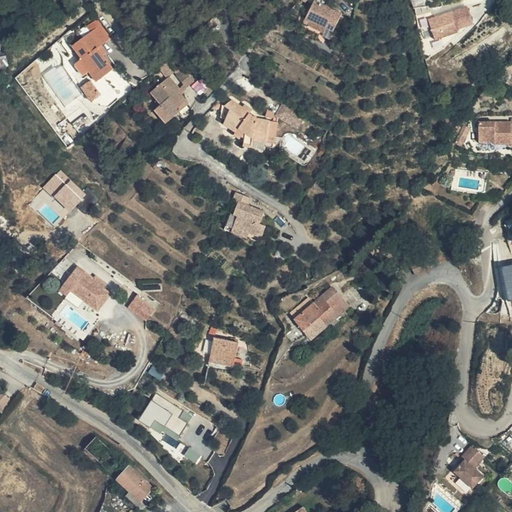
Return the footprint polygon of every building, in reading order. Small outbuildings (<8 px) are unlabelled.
[(311,1),(305,20),(327,27),(336,30),(342,10),(311,1)] [(476,1),(440,14),(448,37),(469,29),(468,26),(467,23),(482,17),(476,1)] [(112,38),(124,30),(113,15),(83,37),(91,50),(85,54),(94,67),(100,64),(108,75),(123,64),(112,49),(107,41),(112,38)] [(483,21),(482,17),(467,23),(468,26),(483,21)] [(327,27),(305,20),(303,26),(326,33),(327,27)] [(107,41),(112,49),(116,46),(112,38),(107,41)] [(193,82),(183,70),(175,76),(186,88),(193,82)] [(149,93),(159,106),(172,120),(189,105),(178,93),(180,91),(169,77),(149,93)] [(82,86),(92,100),(102,93),(91,79),(82,86)] [(117,83),(110,89),(114,95),(122,89),(117,83)] [(265,148),(269,123),(256,119),(249,115),(253,111),(244,105),(242,108),(231,100),(224,105),(223,104),(219,117),(225,120),(222,125),(235,132),(243,138),(242,143),(242,145),(264,150),(265,148)] [(273,114),(281,120),(292,107),(283,101),(273,114)] [(172,120),(159,106),(154,110),(166,125),(172,120)] [(296,131),(306,118),(292,107),(281,120),(296,131)] [(510,147),(511,147),(511,122),(509,123),(508,121),(478,121),(477,142),(494,143),(494,145),(510,145),(510,147)] [(276,125),(269,123),(265,148),(272,150),(276,125)] [(243,138),(235,132),(232,136),(242,143),(243,138)] [(86,195),(60,169),(41,188),(70,213),(86,195)] [(248,207),(250,198),(234,195),(232,205),(238,206),(235,220),(239,221),(236,234),(248,237),(248,234),(268,238),(270,224),(264,223),(266,210),(248,207)] [(436,260),(431,250),(417,258),(423,268),(436,260)] [(326,273),(321,261),(314,263),(318,276),(326,273)] [(74,286),(101,306),(113,290),(106,284),(109,281),(98,272),(96,274),(91,281),(83,274),(88,268),(80,262),(63,285),(70,291),(74,286)] [(318,276),(314,263),(305,266),(310,279),(318,276)] [(511,299),(511,264),(502,265),(505,300),(511,299)] [(83,274),(91,281),(96,274),(88,268),(83,274)] [(339,285),(304,315),(318,334),(353,305),(339,285)] [(140,291),(131,303),(149,316),(157,304),(140,291)] [(242,360),(244,338),(217,335),(215,358),(242,360)] [(141,419),(179,441),(194,414),(156,392),(141,419)] [(101,433),(90,444),(116,468),(126,456),(101,433)] [(176,451),(199,461),(203,452),(180,442),(176,451)] [(483,460),(470,448),(460,459),(463,462),(452,474),(471,491),(482,479),(473,471),(483,460)] [(126,479),(150,501),(160,489),(136,467),(126,479)]
